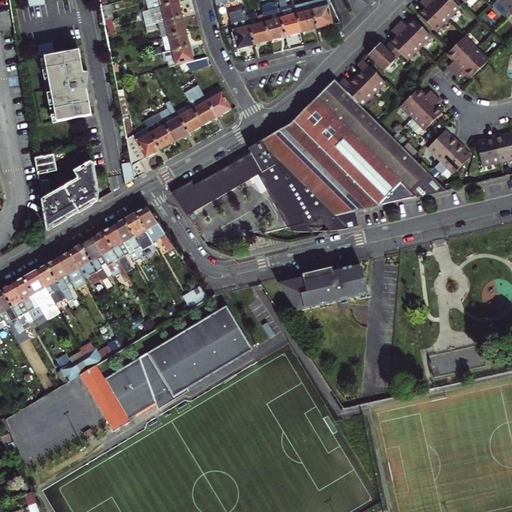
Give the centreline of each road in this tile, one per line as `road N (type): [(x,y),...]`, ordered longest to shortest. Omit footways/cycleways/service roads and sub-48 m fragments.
road 1 (residential): [(511,201),(218,270),(201,262),(151,183)]
road 2 (residential): [(0,272),(151,183)]
road 3 (residential): [(151,183),(259,124)]
